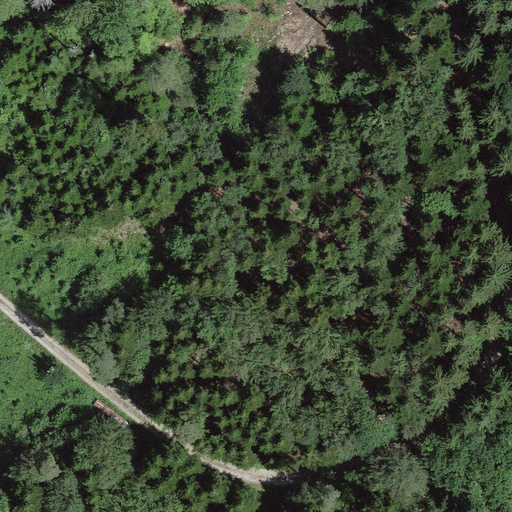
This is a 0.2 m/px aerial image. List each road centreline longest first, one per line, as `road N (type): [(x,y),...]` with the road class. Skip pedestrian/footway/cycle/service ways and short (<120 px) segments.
road 1 (track): [(0,303),(153,428),(258,474),(342,472),(420,438),(493,365),(511,314)]
road 2 (track): [(511,231),(447,0)]
